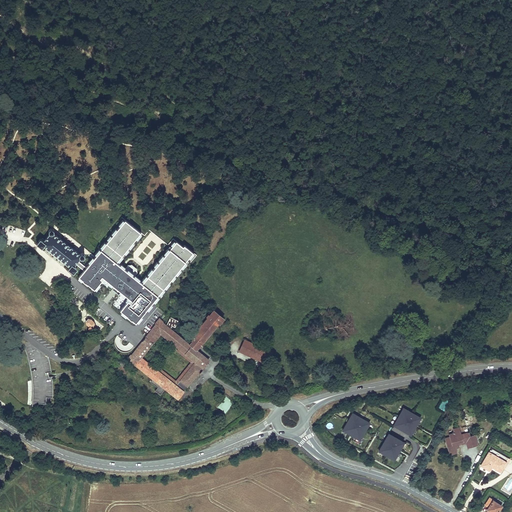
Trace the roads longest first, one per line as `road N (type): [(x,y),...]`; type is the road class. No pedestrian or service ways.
road 1 (tertiary): [(238,441),(180,462),(106,465),(56,452),(0,421)]
road 2 (tertiary): [(511,367),(337,394)]
road 3 (residential): [(0,317),(69,362),(89,357),(121,322)]
road 4 (tertiary): [(451,511),(318,452)]
